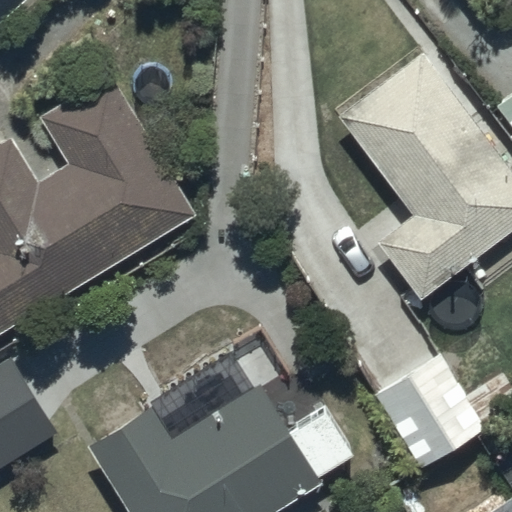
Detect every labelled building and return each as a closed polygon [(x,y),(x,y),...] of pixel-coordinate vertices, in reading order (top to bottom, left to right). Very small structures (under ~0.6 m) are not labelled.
[(0,0),(0,8),(8,0),(0,0)] [(366,236),(409,294),(511,218),(511,171),(417,42),(327,108),(401,210),(366,236)] [(0,322),(189,212),(105,68),(30,113),(58,161),(28,179),(2,135),(0,136),(0,322)] [(511,84),(489,102),(511,133),(511,84)] [(365,385),(412,461),(511,402),(511,389),(477,331),(437,354),(432,345),(365,385)] [(0,353),(0,460),(52,430),(6,350),(0,353)] [(143,401),(79,441),(123,511),(255,511),(311,478),(307,471),(348,446),(320,401),(277,427),(248,380),(163,433),(143,401)] [(511,511),(511,494),(509,489),(469,511),(511,511)]
